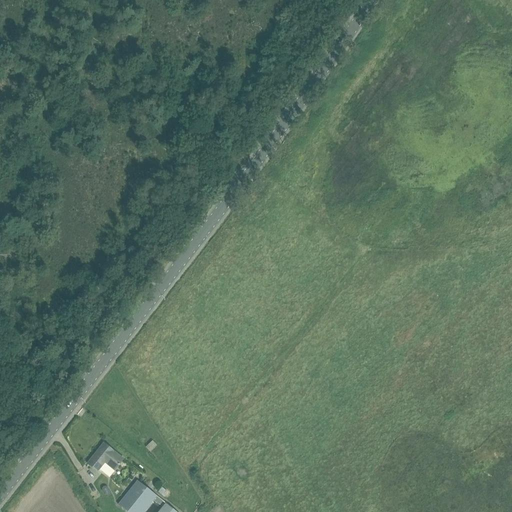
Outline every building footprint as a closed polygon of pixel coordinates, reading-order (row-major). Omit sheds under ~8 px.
[(150,451),(157,444),(152,439),(145,446),(150,451)] [(104,443),(88,464),(98,472),(100,469),(110,477),(124,459),(114,451),(104,443)] [(119,505),(127,511),(144,511),(158,496),(138,481),(128,493),(123,490),(118,497),(122,500),(119,505)] [(163,497),(168,491),(161,486),(157,493),(163,497)] [(110,492),(107,488),(105,487),(103,487),(102,489),(101,491),(104,495),(106,496),(108,496),(110,494),(110,492)]
